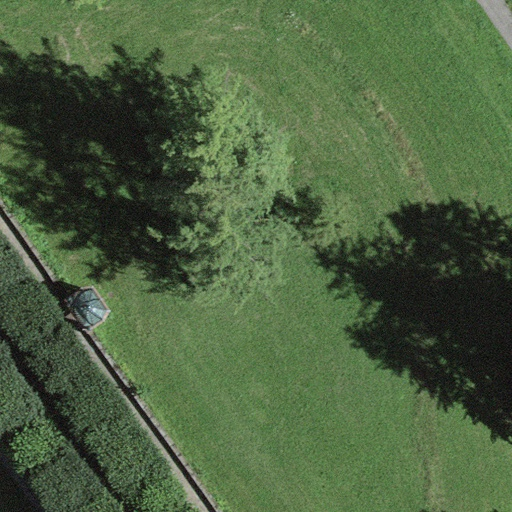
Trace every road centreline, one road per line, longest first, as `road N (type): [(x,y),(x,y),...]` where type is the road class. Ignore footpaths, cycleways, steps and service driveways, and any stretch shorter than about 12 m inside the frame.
road 1 (track): [(0,220),(205,511)]
road 2 (track): [(0,342),(121,511)]
